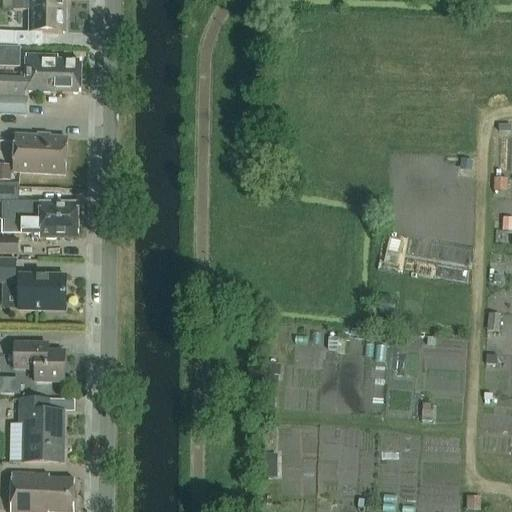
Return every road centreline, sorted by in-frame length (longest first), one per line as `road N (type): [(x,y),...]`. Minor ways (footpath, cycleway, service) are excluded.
road 1 (residential): [(105,511),(109,0)]
road 2 (track): [(511,111),(485,128),(470,468),(492,489)]
